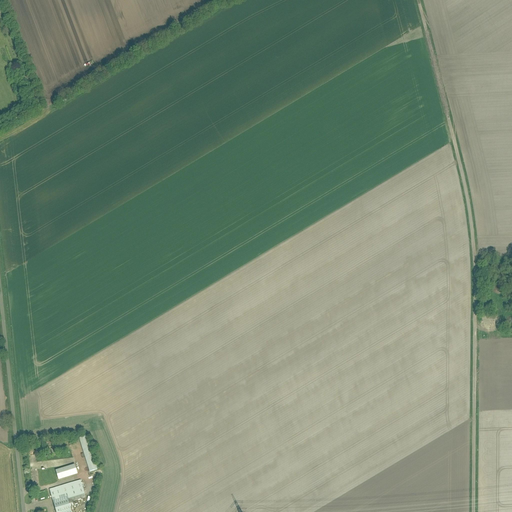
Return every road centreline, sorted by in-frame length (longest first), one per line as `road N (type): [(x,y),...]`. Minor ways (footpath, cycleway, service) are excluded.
road 1 (unclassified): [(472,511),(472,231),(414,0)]
road 2 (unclassified): [(23,511),(0,294)]
